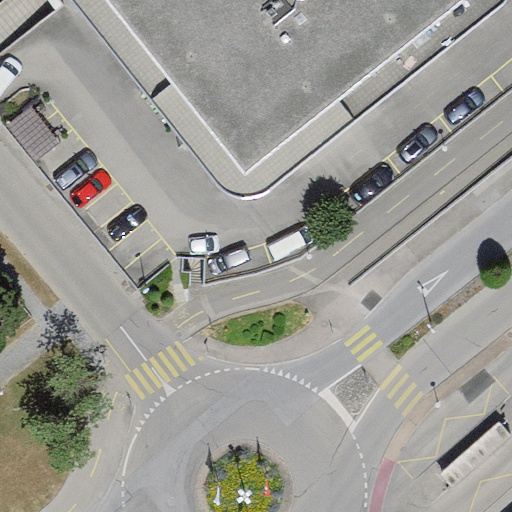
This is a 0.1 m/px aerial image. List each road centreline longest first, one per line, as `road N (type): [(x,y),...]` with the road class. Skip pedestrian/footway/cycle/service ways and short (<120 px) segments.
road 1 (residential): [(511,223),(362,346),(248,394)]
road 2 (residential): [(0,176),(191,410)]
road 3 (residential): [(336,481),(398,392),(511,301)]
road 4 (residential): [(336,481),(309,421),(248,394)]
